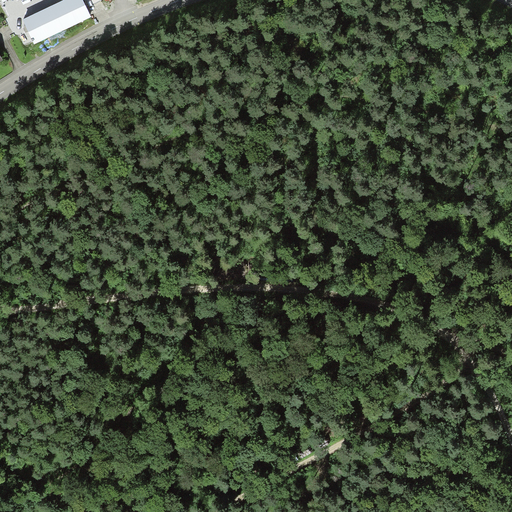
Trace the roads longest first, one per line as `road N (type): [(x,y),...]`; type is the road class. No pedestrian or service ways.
road 1 (track): [(511,355),(353,296),(291,288),(184,290),(20,309)]
road 2 (track): [(472,362),(215,511)]
road 3 (tertiary): [(0,93),(96,36),(179,0)]
road 4 (track): [(511,445),(456,339)]
